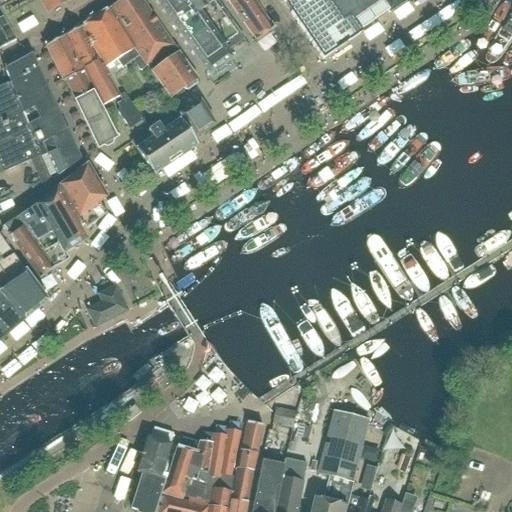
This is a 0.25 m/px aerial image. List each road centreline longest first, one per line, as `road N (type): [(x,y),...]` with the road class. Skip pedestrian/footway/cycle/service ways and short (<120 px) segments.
road 1 (residential): [(129,224),(161,188),(442,0)]
road 2 (residential): [(84,505),(91,480),(147,430),(215,422),(245,401)]
road 3 (residential): [(0,362),(129,224)]
